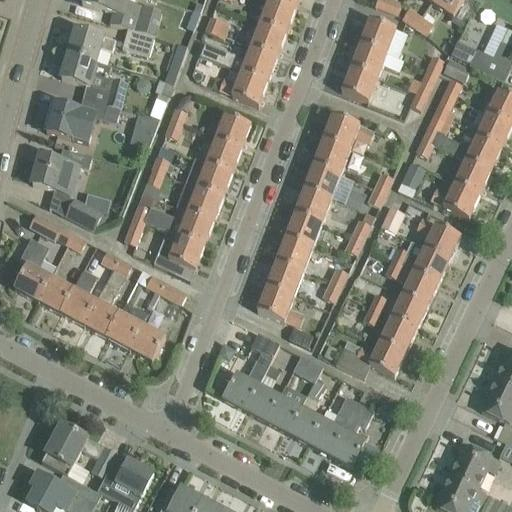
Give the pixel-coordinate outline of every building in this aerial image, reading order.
[(110,28),(128,33),(155,41),(162,16),(121,5),(121,0),(84,0),(82,8),(113,17),(110,28)] [(270,0),(269,4),(296,15),(301,0),(270,0)] [(402,8),(379,0),(375,11),(398,19),(402,8)] [(467,0),(435,0),(432,6),(432,7),(443,14),(453,21),(456,17),(457,15),(466,2),(467,0)] [(269,4),(260,28),(287,39),(296,15),(269,4)] [(402,24),(414,32),(422,21),(409,13),(402,24)] [(427,40),(435,29),(434,28),(423,22),(422,21),(414,32),(416,33),(427,40)] [(230,29),(211,22),(205,36),(225,44),(230,29)] [(361,48),(387,58),(396,33),(370,23),(361,48)] [(260,28),(250,53),(277,63),(287,39),(260,28)] [(125,44),(123,52),(150,60),(155,41),(128,33),(125,44)] [(470,69),(469,71),(504,86),(511,69),(511,34),(508,33),(497,58),(495,62),(477,54),(476,55),(470,69)] [(69,59),(96,67),(100,54),(112,57),(115,46),(103,43),(104,42),(76,34),(69,59)] [(268,87),(277,63),(250,53),(246,64),(205,48),(200,61),(241,77),(268,87)] [(351,72),(377,82),(387,58),(361,48),(351,72)] [(175,86),(186,51),(180,49),(170,84),(175,86)] [(96,67),(69,59),(62,83),(86,90),(83,104),(107,111),(119,114),(126,88),(108,82),(111,71),(96,67)] [(433,61),(427,73),(440,79),(446,67),(433,61)] [(450,63),(443,78),(465,88),(472,74),(450,63)] [(368,107),(377,82),(351,72),(342,97),(368,107)] [(416,98),(428,104),(439,80),(427,73),(421,86),(413,83),(408,94),(416,98)] [(259,111),(268,87),(241,77),(237,88),(224,83),(220,94),(233,99),(232,101),(259,111)] [(443,99),(455,105),(462,91),(450,85),(443,99)] [(489,118),(511,129),(511,100),(500,95),(489,118)] [(422,116),(428,104),(416,98),(410,110),(422,116)] [(450,116),(455,105),(443,99),(433,121),(450,129),(456,118),(450,116)] [(104,125),(107,111),(83,104),(80,114),(54,107),(47,136),(73,143),(76,133),(91,137),(94,122),(104,125)] [(176,113),(170,127),(183,132),(189,118),(176,113)] [(511,129),(489,118),(477,142),(503,153),(511,133),(511,129)] [(351,154),(350,155),(365,160),(374,137),(359,131),(360,129),(333,119),(324,144),(351,154)] [(225,120),(215,144),(242,154),(252,130),(225,120)] [(503,153),(477,142),(472,153),(445,141),(450,129),(433,121),(422,144),(434,150),(466,165),(491,177),(503,153)] [(183,132),(170,127),(165,140),(178,145),(183,132)] [(137,148),(155,148),(154,129),(136,129),(137,148)] [(215,144),(206,168),(233,178),(242,154),(215,144)] [(314,168),(341,179),(350,155),(351,154),(324,144),(314,168)] [(434,150),(422,144),(416,157),(428,163),(434,150)] [(60,165),(40,159),(33,188),(57,195),(71,199),(78,173),(88,175),(92,161),(63,154),(60,165)] [(157,161),(152,175),(165,180),(170,166),(157,161)] [(223,203),(233,178),(206,168),(194,163),(185,188),(223,203)] [(466,165),(455,188),(480,200),(491,177),(466,165)] [(314,168),(305,193),(332,203),(341,179),(314,168)] [(426,175),(412,169),(411,168),(402,187),(416,194),(426,175)] [(165,180),(152,175),(147,188),(159,193),(165,180)] [(375,192),(387,199),(394,184),(382,178),(375,192)] [(187,217),(214,227),(223,203),(185,188),(175,212),(187,217)] [(480,200),(455,188),(450,200),(437,194),(433,204),(446,210),(445,212),(469,224),(480,200)] [(351,192),(345,208),(361,214),(367,199),(351,192)] [(387,199),(375,192),(367,207),(381,213),(387,199)] [(295,218),(322,228),(332,203),(305,193),(295,218)] [(103,218),(75,204),(66,221),(94,236),(103,218)] [(151,214),(139,209),(134,224),(146,228),(151,214)] [(405,218),(390,211),(382,231),(396,238),(405,218)] [(151,214),(146,228),(205,251),(214,227),(187,217),(184,225),(151,213),(151,214)] [(313,253),(322,228),(295,218),(286,242),(313,253)] [(74,239),(36,219),(30,232),(54,244),(55,243),(68,250),(74,239)] [(134,224),(125,247),(137,251),(146,228),(134,224)] [(352,239),(365,245),(372,231),(359,225),(352,239)] [(430,241),(424,253),(450,265),(461,241),(436,229),(435,231),(422,225),(418,234),(430,241)] [(196,275),(205,251),(167,236),(154,269),(167,275),(171,265),(196,275)] [(74,239),(68,250),(81,257),(87,246),(74,239)] [(365,245),(352,239),(345,254),(358,260),(365,245)] [(277,267),(303,277),(313,253),(286,242),(277,267)] [(15,294),(38,307),(51,281),(38,274),(49,253),(31,244),(20,266),(28,270),(15,294)] [(393,267),(439,288),(450,265),(424,253),(420,263),(399,254),(394,265),(393,267)] [(100,268),(113,275),(120,263),(107,256),(100,268)] [(96,305),(83,330),(106,342),(119,317),(110,312),(132,271),(120,263),(113,275),(97,305),(96,305)] [(277,267),(267,292),(294,302),(303,277),(277,267)] [(407,290),(403,299),(428,311),(439,288),(393,267),(387,280),(407,290)] [(336,272),(330,287),(343,293),(349,279),(336,272)] [(83,276),(74,293),(61,318),(83,330),(96,305),(89,301),(98,284),(83,276)] [(164,301),(170,289),(153,280),(147,291),(164,301)] [(38,307),(61,318),(74,293),(51,281),(38,307)] [(343,293),(330,287),(323,302),(336,308),(343,293)] [(187,299),(170,289),(164,301),(181,310),(187,299)] [(289,315),(294,302),(267,292),(258,316),(285,326),(285,325),(300,330),(304,320),(289,315)] [(376,299),(370,312),(381,318),(387,304),(376,299)] [(391,322),(417,334),(428,311),(403,299),(391,322)] [(363,326),(376,331),(382,318),(381,318),(370,312),(363,326)] [(106,342),(129,355),(143,329),(119,317),(106,342)] [(391,322),(380,346),(406,358),(417,334),(391,322)] [(166,341),(143,329),(129,355),(152,367),(166,341)] [(314,341),(294,332),(289,344),(308,352),(314,341)] [(224,404),(246,416),(270,370),(269,370),(280,349),(259,338),(251,352),(262,357),(247,384),(237,379),(224,404)] [(406,358),(380,346),(375,358),(362,352),(359,359),(345,352),(337,369),(365,382),(360,379),(366,367),(370,368),(370,369),(395,381),(406,358)] [(496,384),(511,391),(511,353),(496,384)] [(308,365),(300,380),(315,388),(316,385),(323,373),(308,365)] [(280,375),(270,370),(246,416),(266,427),(280,401),(269,396),(280,375)] [(508,429),(511,421),(511,391),(496,384),(481,416),(508,429)] [(288,438),(308,449),(321,424),(312,419),(327,391),(316,385),(315,388),(301,413),(288,438)] [(288,438),(301,413),(280,401),(266,427),(288,438)] [(321,424),(308,449),(330,460),(358,407),(347,401),(332,429),(321,424)] [(374,416),(358,407),(330,460),(352,472),(365,447),(354,441),(359,431),(365,434),(374,416)] [(380,416),(394,426),(399,417),(385,408),(380,416)] [(62,429),(42,467),(68,481),(81,456),(99,465),(92,477),(104,483),(108,476),(118,458),(62,429)] [(465,449),(451,481),(478,493),(486,476),(493,480),(500,466),(465,449)] [(104,483),(97,497),(98,498),(99,496),(128,511),(135,511),(154,477),(129,464),(120,482),(108,476),(104,483)] [(97,497),(63,479),(58,488),(39,477),(32,490),(36,492),(29,507),(37,511),(56,511),(57,510),(61,511),(67,511),(70,509),(75,511),(89,511),(98,498),(97,497)] [(451,481),(436,511),(511,511),(511,510),(489,499),(488,500),(477,494),(478,493),(451,481)] [(199,511),(203,505),(181,493),(170,511),(199,511)]
